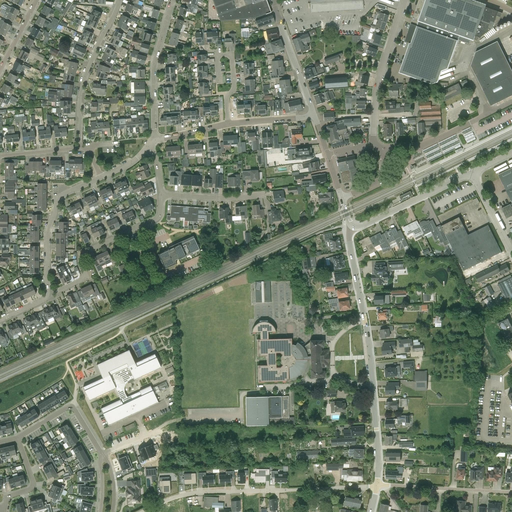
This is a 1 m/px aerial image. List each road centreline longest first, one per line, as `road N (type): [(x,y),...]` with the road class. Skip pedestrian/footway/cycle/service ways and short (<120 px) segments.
road 1 (tertiary): [(377,487),(373,385),(351,225)]
road 2 (residential): [(142,511),(205,491),(377,487)]
road 3 (residential): [(48,296),(84,276),(83,253),(159,217),(162,195)]
road 4 (residential): [(78,145),(81,92),(119,0)]
road 5 (residential): [(100,175),(55,198),(48,296)]
road 6 (residential): [(374,144),(376,88),(405,0)]
road 7 (residential): [(154,139),(153,72),(172,0)]
road 8 (unclassified): [(384,147),(433,141),(511,102)]
road 9 (residential): [(511,492),(377,487)]
road 10 (unclassified): [(351,225),(472,172)]
road 11 (tertiary): [(313,113),(272,0)]
